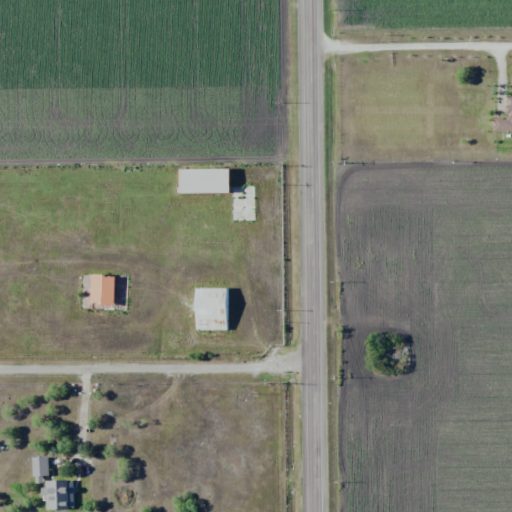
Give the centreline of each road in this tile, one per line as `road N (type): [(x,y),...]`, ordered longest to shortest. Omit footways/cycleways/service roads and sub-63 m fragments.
road 1 (secondary): [(314,511),(311,0)]
road 2 (residential): [(0,366),(312,362)]
